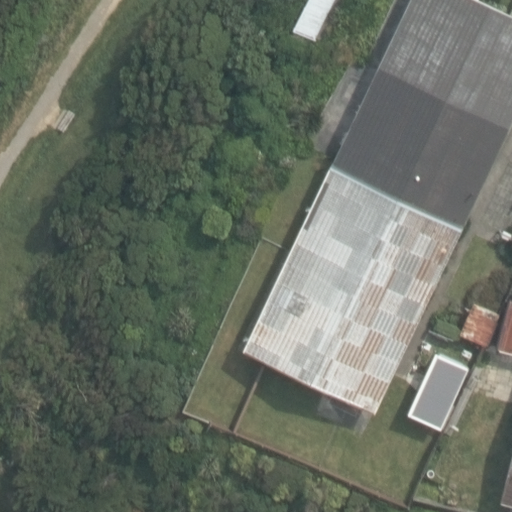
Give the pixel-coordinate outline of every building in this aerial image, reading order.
[(409,0),(245,346),(372,407),(511,116),(511,12),(485,0),(409,0)] [(344,0),(305,0),(293,25),(323,41),(344,0)] [(511,425),(493,495),(511,500),(511,291),(510,291),(495,345),(511,349),(511,425)] [(460,330),(485,343),(500,312),(474,300),(460,330)] [(423,385),(449,397),(466,362),(440,350),(423,385)]
